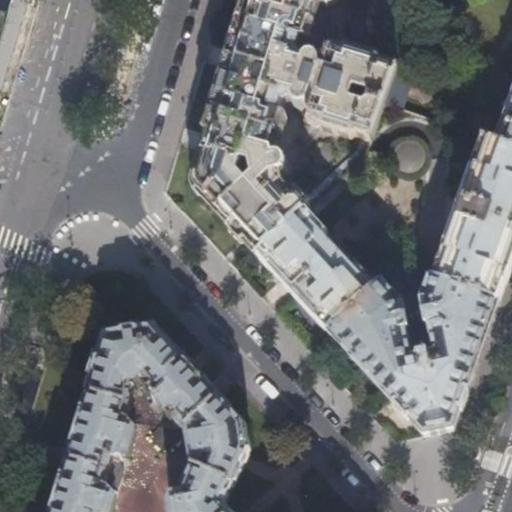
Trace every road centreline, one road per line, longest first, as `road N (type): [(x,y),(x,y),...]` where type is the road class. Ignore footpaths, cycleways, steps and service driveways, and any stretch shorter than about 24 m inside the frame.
road 1 (residential): [(411,511),(119,197)]
road 2 (residential): [(119,197),(176,0)]
road 3 (residential): [(29,167),(81,0)]
